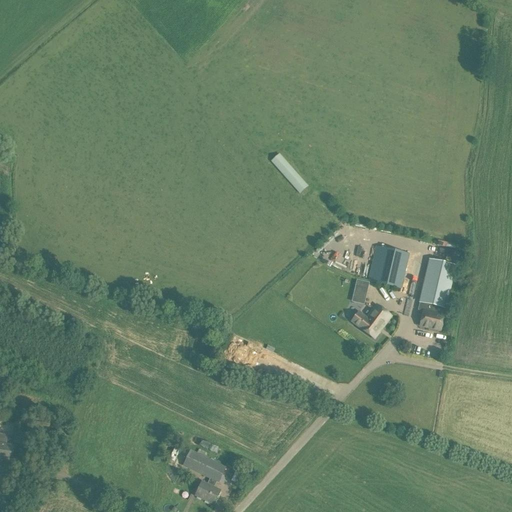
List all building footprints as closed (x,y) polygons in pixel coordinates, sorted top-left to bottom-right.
[(280,155),(271,162),(299,194),(307,186),(280,155)] [(335,212),(329,217),(337,226),(342,221),(335,212)] [(409,252),(376,246),(367,281),(401,289),(409,252)] [(445,308),(454,270),(455,266),(429,260),(420,302),(445,308)] [(358,312),(351,322),(375,339),(391,317),(376,305),(367,318),(358,312)] [(440,331),(443,316),(423,311),(420,326),(440,331)] [(202,338),(200,342),(202,343),(201,345),(208,347),(214,334),(206,331),(203,339),(202,338)] [(32,422),(30,436),(48,439),(50,425),(32,422)] [(0,459),(11,461),(13,446),(6,445),(8,435),(0,434),(0,459)] [(221,491),(216,488),(226,467),(189,449),(182,466),(209,479),(207,484),(201,481),(194,496),(214,505),(221,491)]
